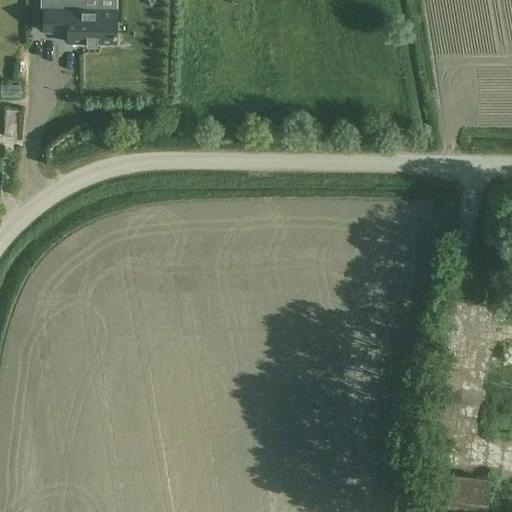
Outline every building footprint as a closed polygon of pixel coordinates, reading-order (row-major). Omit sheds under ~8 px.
[(75,0),(41,0),(41,6),(44,6),(43,30),(67,31),(67,42),(86,42),(86,43),(87,43),(87,42),(95,42),(95,43),(96,43),(96,42),(115,42),(116,7),(76,7),(75,0)] [(0,80),(0,91),(17,91),(17,80),(0,80)] [(18,136),(20,109),(6,108),(4,134),(18,136)] [(511,384),(486,382),(481,433),(511,436),(511,384)] [(429,511),(485,511),(490,478),(435,470),(429,511)]
